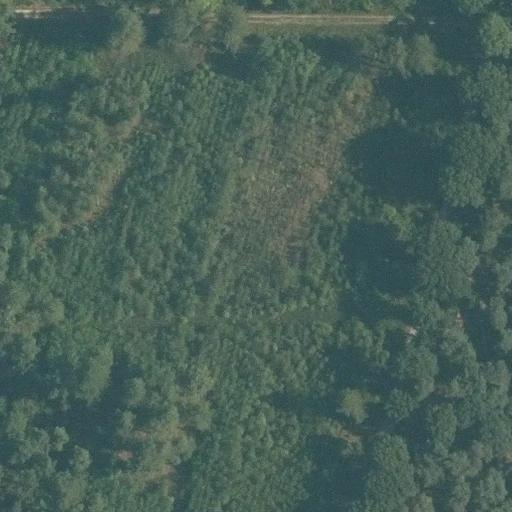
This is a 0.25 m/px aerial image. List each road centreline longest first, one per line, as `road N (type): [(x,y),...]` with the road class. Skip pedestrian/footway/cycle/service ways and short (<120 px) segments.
road 1 (track): [(491,0),(481,59),(349,511)]
road 2 (track): [(511,13),(413,22),(0,14)]
